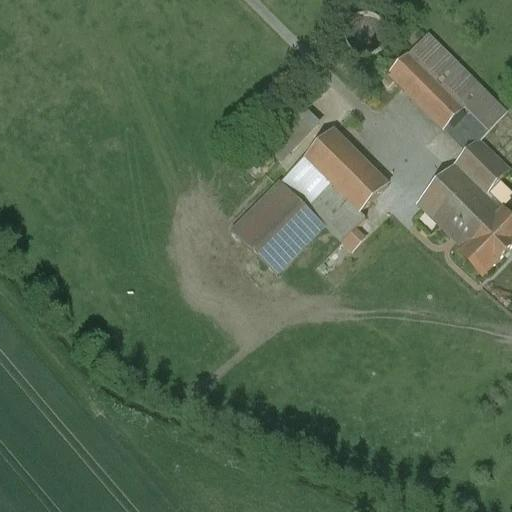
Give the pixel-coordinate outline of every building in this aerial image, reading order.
[(374,18),(369,17),(365,16),(361,17),(358,18),(354,20),(351,22),(349,25),(347,27),(346,31),(345,33),(345,35),(344,38),(345,41),(345,44),(346,46),(348,49),(349,51),(351,53),(354,55),(357,57),(361,59),(366,59),(372,58),(375,57),(378,55),(380,54),(382,52),(383,49),(385,47),(386,44),(387,41),(387,38),(387,35),(386,32),(385,29),(383,26),(380,22),(378,20),(374,18)] [(507,117),(427,38),(409,55),(467,112),(490,135),(507,117)] [(467,112),(409,55),(388,77),(445,133),(467,112)] [(467,112),(445,133),(468,156),(480,145),(490,135),(467,112)] [(293,118),(263,148),(282,167),(311,136),(293,118)] [(389,189),(334,134),(306,163),(332,189),(361,218),(362,217),(389,189)] [(480,145),(468,156),(457,168),(488,198),(489,199),(490,197),(489,197),(510,175),(480,145)] [(306,163),(283,186),(308,212),(332,189),(306,163)] [(488,198),(457,168),(419,208),(465,253),(504,213),(489,199),(488,198)] [(308,212),(283,186),(234,235),(277,278),(326,229),(308,212)] [(332,189),(308,212),(326,229),(342,246),(367,222),(362,217),(361,218),(332,189)] [(465,253),(465,254),(466,255),(462,259),(483,280),(487,276),(488,277),(511,252),(511,221),(504,213),(465,253)]
